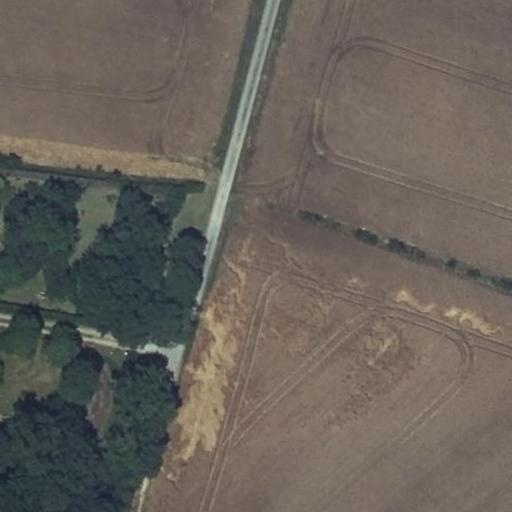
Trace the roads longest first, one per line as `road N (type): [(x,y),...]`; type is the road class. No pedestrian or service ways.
road 1 (residential): [(269,0),(195,340)]
road 2 (track): [(148,511),(195,340)]
